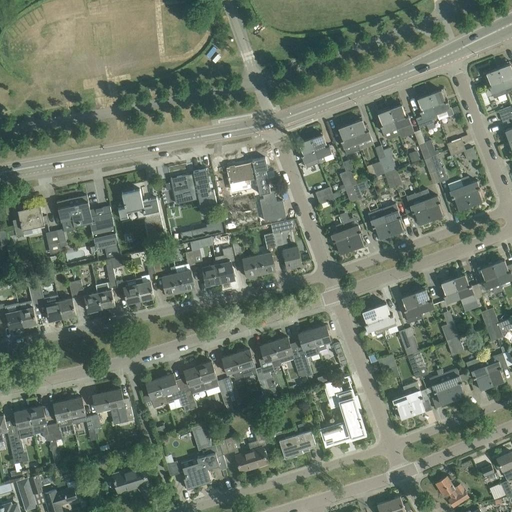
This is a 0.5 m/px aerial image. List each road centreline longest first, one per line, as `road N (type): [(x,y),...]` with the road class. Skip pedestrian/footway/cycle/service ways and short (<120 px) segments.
road 1 (residential): [(0,389),(335,297)]
road 2 (residential): [(327,275),(0,348)]
road 3 (tertiary): [(0,173),(273,123)]
road 4 (unclassified): [(390,446),(180,511)]
road 5 (unclassified): [(507,209),(327,275)]
road 6 (tertiary): [(273,123),(451,55)]
road 7 (unclassified): [(335,297),(511,230)]
road 8 (unclassified): [(507,209),(451,55)]
road 9 (unclassified): [(327,275),(273,123)]
road 10 (unclassified): [(390,446),(335,297)]
road 11 (unclassified): [(511,398),(390,446)]
